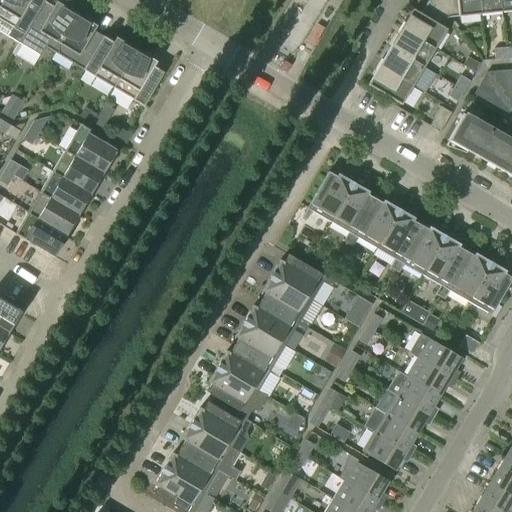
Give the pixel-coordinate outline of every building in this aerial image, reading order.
[(3,0),(0,5),(0,20),(22,34),(23,34),(43,1),(41,0),(3,0)] [(428,0),(426,4),(449,18),(480,14),(478,0),(428,0)] [(478,0),(480,14),(502,12),(500,0),(478,0)] [(511,0),(500,0),(502,12),(511,11),(511,0)] [(22,34),(18,42),(30,50),(39,55),(46,48),(53,52),(76,14),(56,2),(53,7),(43,1),(23,34),(22,34)] [(413,9),(401,29),(434,49),(446,29),(442,27),(447,18),(449,18),(426,4),(420,14),(413,9)] [(83,70),(103,37),(93,31),(96,26),(76,14),(53,52),(83,70)] [(401,29),(390,47),(423,67),(434,49),(401,29)] [(103,37),(83,70),(113,88),(136,49),(115,37),(112,42),(103,37)] [(390,47),(379,66),(412,86),(423,67),(390,47)] [(508,48),(493,49),(494,60),(509,59),(508,48)] [(136,49),(113,88),(143,106),(163,73),(153,67),(156,62),(136,49)] [(467,59),(463,66),(473,72),(477,65),(467,59)] [(379,66),(367,85),(400,105),(412,86),(379,66)] [(486,72),(474,94),(503,110),(511,104),(511,94),(510,71),(486,72)] [(460,76),(455,84),(464,90),(469,81),(460,76)] [(455,84),(448,97),(457,102),(464,90),(455,84)] [(21,102),(11,96),(0,113),(1,114),(11,119),(21,102)] [(440,107),(429,126),(439,132),(450,113),(440,107)] [(96,116),(83,108),(78,116),(90,123),(91,124),(96,116)] [(462,114),(447,140),(484,161),(499,134),(462,114)] [(33,121),(28,129),(37,135),(48,117),(33,121)] [(0,120),(0,131),(6,135),(11,127),(0,120)] [(80,124),(64,151),(103,174),(115,153),(86,135),(89,130),(80,124)] [(28,129),(22,140),(31,145),(37,135),(28,129)] [(125,144),(130,136),(118,129),(113,137),(125,144)] [(511,142),(499,134),(484,161),(511,177),(511,142)] [(64,151),(52,172),(90,195),(103,174),(64,151)] [(10,160),(4,171),(13,176),(19,165),(10,160)] [(4,171),(0,176),(0,182),(6,186),(13,176),(4,171)] [(52,172),(39,192),(78,215),(90,195),(52,172)] [(307,209),(302,218),(306,220),(311,211),(330,222),(352,183),(337,174),(336,176),(328,172),(306,209),(307,209)] [(352,183),(330,222),(348,233),(343,241),(348,244),(374,199),(367,194),(368,192),(352,183)] [(39,192),(27,213),(66,236),(78,215),(39,192)] [(374,199),(348,244),(352,247),(357,238),(376,249),(398,209),(383,200),(381,203),(374,199)] [(16,207),(11,216),(22,222),(15,234),(53,257),(66,236),(27,213),(16,207)] [(398,209),(376,249),(394,259),(389,268),(393,271),(420,225),(412,221),(414,218),(398,209)] [(420,225),(393,271),(398,273),(403,264),(421,275),(444,236),(428,227),(427,229),(420,225)] [(444,236),(421,275),(440,286),(435,294),(439,297),(465,251),(458,247),(459,245),(444,236)] [(465,251),(439,297),(444,300),(449,291),(467,301),(490,262),(474,253),(473,256),(465,251)] [(279,260),(270,276),(311,300),(322,281),(331,287),(334,283),(325,277),(287,255),(283,262),(279,260)] [(490,262),(467,301),(490,315),(511,278),(504,274),(505,271),(499,267),(502,262),(494,257),(490,263),(490,262)] [(264,293),(260,301),(306,328),(309,324),(300,319),(311,300),(270,276),(261,291),(264,293)] [(0,299),(0,328),(8,333),(20,312),(0,299)] [(420,325),(428,312),(406,300),(399,312),(420,325)] [(252,306),(243,321),(284,346),(296,327),(304,332),(306,328),(260,301),(256,308),(252,306)] [(392,313),(369,341),(377,348),(401,320),(392,313)] [(373,314),(365,327),(373,332),(381,319),(373,314)] [(237,339),(233,346),(280,374),(282,370),(273,365),(284,346),(243,321),(234,337),(237,339)] [(365,327),(357,341),(365,345),(373,332),(365,327)] [(459,330),(452,343),(473,354),(480,342),(459,330)] [(408,353),(417,358),(449,377),(461,358),(419,334),(408,353)] [(225,351),(216,366),(257,391),(269,372),(277,377),(280,374),(233,346),(229,353),(225,351)] [(334,346),(330,354),(333,356),(329,363),(335,367),(343,352),(334,346)] [(351,351),(343,365),(351,369),(359,356),(351,351)] [(417,358),(406,376),(438,396),(449,377),(417,358)] [(343,365),(335,378),(343,383),(351,369),(343,365)] [(210,384),(206,392),(238,411),(236,414),(245,419),(250,412),(258,410),(261,412),(269,398),(257,391),(216,366),(207,382),(210,384)] [(386,390),(395,395),(427,414),(438,396),(406,376),(397,371),(386,390)] [(329,388),(321,402),(329,406),(337,393),(329,388)] [(395,395),(384,414),(416,433),(427,414),(395,395)] [(199,408),(190,423),(239,453),(247,439),(246,431),(251,423),(245,419),(236,414),(234,418),(207,402),(202,410),(199,408)] [(321,402),(308,423),(316,428),(329,406),(321,402)] [(364,427),(373,432),(405,452),(416,433),(384,414),(375,409),(364,427)] [(184,441),(179,448),(226,476),(234,481),(240,472),(231,467),(239,453),(190,423),(180,439),(184,441)] [(373,432),(361,451),(394,471),(405,452),(373,432)] [(305,440),(297,453),(305,458),(313,445),(305,440)] [(317,442),(306,462),(319,469),(330,449),(317,442)] [(172,453),(163,469),(204,493),(215,474),(224,480),(226,476),(179,448),(175,455),(172,453)] [(511,449),(509,448),(499,466),(511,473),(511,449)] [(297,453),(289,467),(297,471),(305,458),(297,453)] [(349,454),(340,479),(344,481),(376,500),(388,481),(356,462),(358,459),(349,454)] [(511,473),(499,466),(489,483),(511,497),(511,473)] [(157,486),(152,494),(182,511),(209,511),(211,511),(212,509),(213,506),(211,502),(213,499),(204,493),(163,469),(153,484),(157,486)] [(269,484),(274,477),(267,472),(263,479),(269,484)] [(286,472),(275,490),(288,498),(299,480),(286,472)] [(344,481),(333,500),(353,511),(369,511),(376,500),(344,481)] [(511,511),(511,497),(489,483),(478,501),(497,511),(511,511)] [(275,490),(264,509),(268,511),(279,511),(288,498),(275,490)] [(261,499),(255,495),(249,506),(255,509),(261,499)] [(353,511),(333,500),(325,511),(353,511)] [(497,511),(478,501),(471,511),(497,511)]
